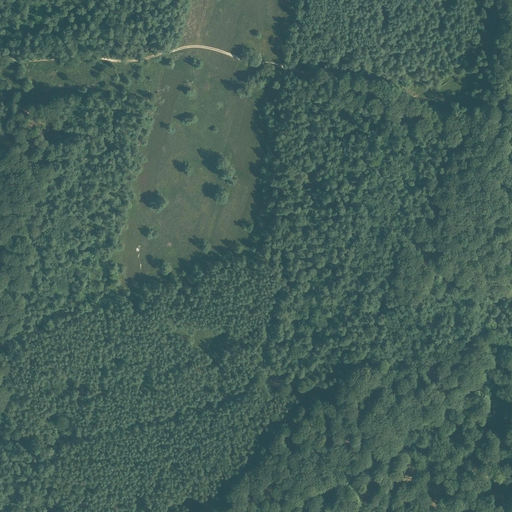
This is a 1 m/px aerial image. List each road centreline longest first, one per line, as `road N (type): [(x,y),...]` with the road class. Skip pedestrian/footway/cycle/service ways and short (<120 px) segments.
road 1 (track): [(511,118),(419,111),(384,90),(191,47),(101,57),(0,55)]
road 2 (track): [(511,32),(333,396)]
road 3 (track): [(0,438),(139,418),(257,378),(333,396)]
road 4 (track): [(256,511),(295,469),(333,396)]
